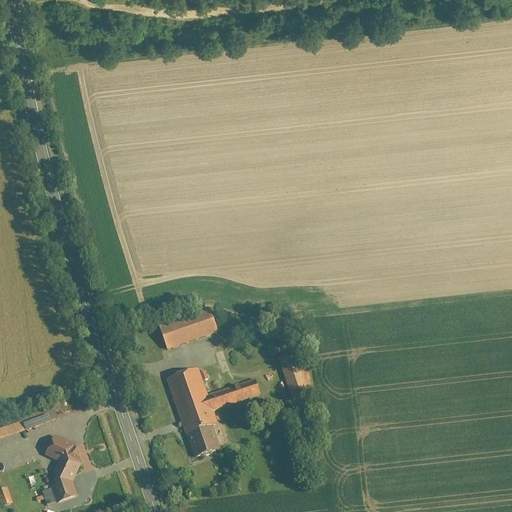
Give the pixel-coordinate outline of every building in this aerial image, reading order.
[(160,328),(168,353),(220,336),(212,312),(160,328)] [(289,358),(279,361),(293,405),(303,401),(289,358)] [(199,370),(166,382),(186,438),(219,427),(199,370)] [(210,397),(215,414),(262,399),(257,382),(210,397)] [(53,422),(51,417),(26,425),(28,430),(53,422)] [(0,430),(0,440),(28,432),(28,430),(26,425),(25,422),(0,430)] [(210,431),(189,438),(197,462),(219,454),(210,431)] [(83,466),(76,446),(57,438),(47,456),(61,464),(55,477),(60,479),(74,484),(83,466)] [(79,499),(74,484),(60,479),(53,485),(60,505),(79,499)] [(0,502),(3,510),(14,506),(8,489),(0,491),(0,502)] [(54,490),(45,494),(50,506),(58,503),(54,490)]
